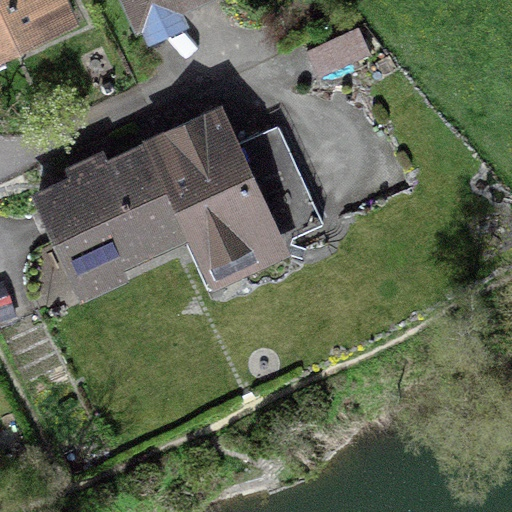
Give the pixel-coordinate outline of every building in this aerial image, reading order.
[(41,0),(0,0),(0,43),(51,20),(41,0)] [(96,0),(109,28),(172,0),(96,0)] [(362,26),(308,47),(320,78),(374,57),(362,26)] [(188,235),(209,279),(316,229),(275,142),(230,163),(213,128),(151,157),(188,235)] [(79,286),(188,235),(151,157),(43,207),(79,286)]
